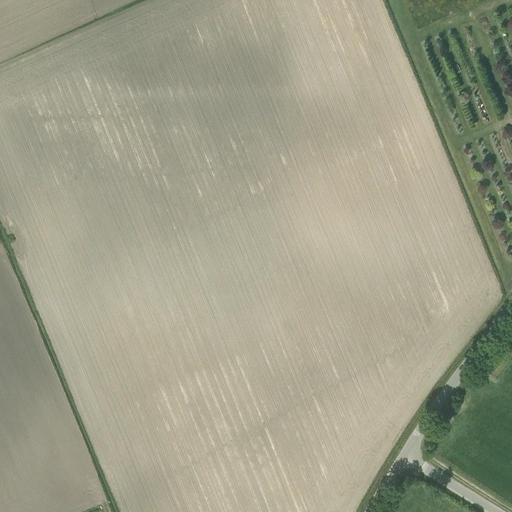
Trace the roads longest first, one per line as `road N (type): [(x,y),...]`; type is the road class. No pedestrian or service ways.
road 1 (track): [(0,249),(107,511)]
road 2 (unclassified): [(403,456),(511,306)]
